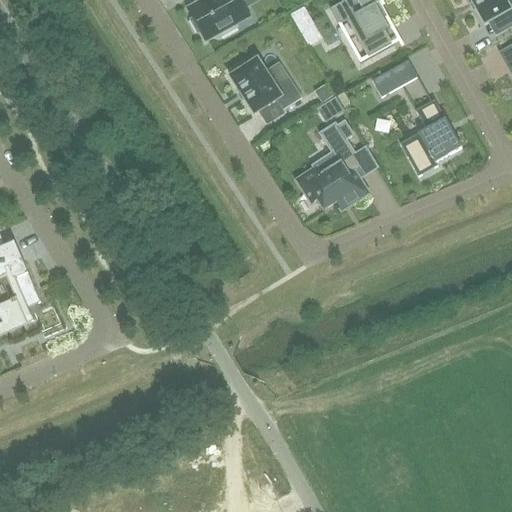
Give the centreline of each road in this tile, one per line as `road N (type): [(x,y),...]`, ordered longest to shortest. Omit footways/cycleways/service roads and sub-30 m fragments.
road 1 (residential): [(142,0),(311,261),(511,172)]
road 2 (residential): [(218,349),(0,13)]
road 3 (residential): [(0,394),(79,361),(101,344),(104,321),(0,156)]
road 4 (residential): [(420,0),(511,165)]
road 5 (unclassified): [(309,511),(218,349)]
